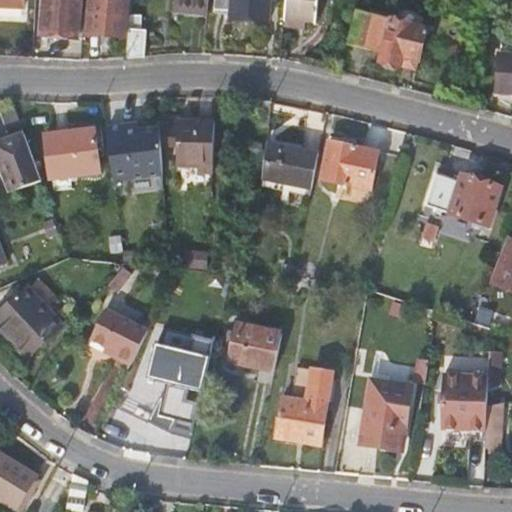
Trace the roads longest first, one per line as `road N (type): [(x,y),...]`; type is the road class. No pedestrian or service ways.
road 1 (residential): [(0,392),(68,446),(146,474),(511,511)]
road 2 (residential): [(511,140),(272,81),(167,75),(0,83)]
